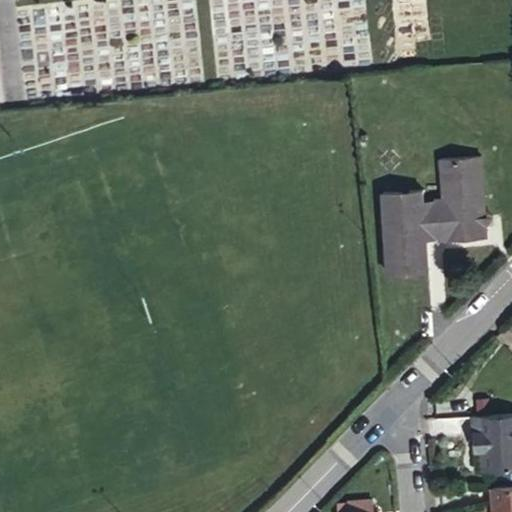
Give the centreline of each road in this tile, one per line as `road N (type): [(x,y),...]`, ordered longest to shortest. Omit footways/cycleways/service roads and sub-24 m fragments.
road 1 (unclassified): [(511,280),(389,410)]
road 2 (unclassified): [(389,410),(288,511)]
